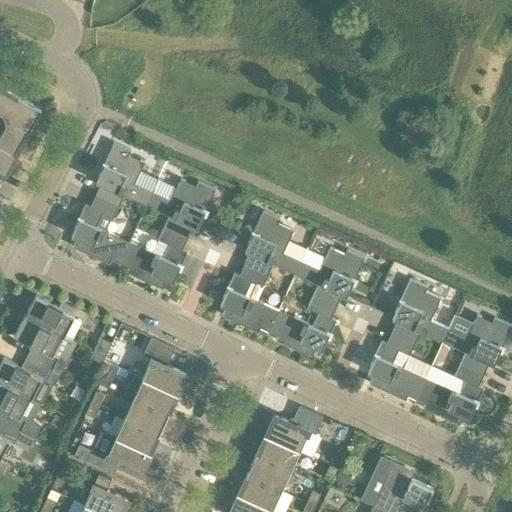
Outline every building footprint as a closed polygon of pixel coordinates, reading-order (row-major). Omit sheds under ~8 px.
[(0,112),(3,115),(4,118),(29,132),(41,110),(8,91),(0,105),(0,112)] [(6,125),(0,136),(0,144),(17,154),(29,132),(4,118),(6,125)] [(96,182),(101,184),(95,196),(119,207),(124,195),(146,206),(153,192),(135,184),(145,162),(129,155),(131,151),(114,143),(96,182)] [(17,154),(0,144),(0,173),(4,176),(17,154)] [(198,228),(200,224),(216,189),(198,182),(196,186),(181,179),(171,201),(153,192),(146,206),(169,216),(164,227),(188,238),(193,226),(198,228)] [(71,235),(77,238),(73,247),(109,264),(111,259),(119,263),(119,264),(119,265),(130,241),(97,226),(102,214),(113,219),(119,207),(95,196),(90,207),(85,205),(71,235)] [(273,264),(296,274),(302,261),(284,253),(294,231),(278,224),(280,219),(263,211),(245,250),(250,252),(244,264),(268,275),(273,264)] [(173,282),(176,277),(187,252),(182,249),(188,238),(164,227),(158,240),(169,245),(163,257),(130,241),(119,265),(120,265),(121,264),(129,267),(127,272),(163,289),(167,279),(173,282)] [(347,297),(349,292),(365,258),(347,250),(345,255),(330,247),(320,269),(302,261),(296,274),(318,285),(313,296),(337,307),(342,295),(347,297)] [(221,303),(226,306),(222,316),(258,332),(260,328),(268,331),(268,333),(269,333),(279,310),(246,295),(251,282),(262,287),(268,275),(244,264),(239,275),(234,273),(221,303)] [(392,317),(397,320),(392,332),(415,343),(420,332),(443,342),(449,329),(431,320),(441,298),(425,291),(427,287),(410,279),(392,317)] [(24,315),(64,336),(74,316),(36,296),(26,315),(24,315)] [(322,350),(325,345),(336,320),(331,318),(337,307),(313,296),(307,308),(318,313),(312,325),(279,310),(269,333),(270,332),(278,336),(276,340),(312,357),(316,347),(322,350)] [(33,345),(27,356),(53,370),(59,358),(53,355),(63,336),(64,337),(64,336),(24,315),(14,336),(33,345)] [(494,365),(496,360),(511,326),(495,318),(493,322),(477,315),(467,337),(449,329),(443,342),(465,352),(460,364),(484,374),(489,363),(494,365)] [(368,371),(374,374),(369,383),(405,400),(408,396),(416,399),(415,401),(416,401),(426,378),(393,363),(399,350),(409,355),(415,343),(392,332),(386,343),(382,341),(368,371)] [(112,343),(100,338),(90,360),(102,365),(112,343)] [(53,370),(27,356),(21,367),(3,358),(0,364),(0,381),(32,398),(42,379),(54,386),(61,374),(53,370)] [(154,359),(144,380),(177,395),(186,375),(154,359)] [(103,384),(107,377),(112,365),(104,361),(95,381),(103,384)] [(469,418),(472,413),(483,388),(479,386),(484,374),(460,364),(454,376),(465,381),(460,393),(426,378),(416,401),(417,400),(425,404),(423,408),(459,425),(464,416),(469,418)] [(144,380),(135,399),(168,414),(177,395),(144,380)] [(0,407),(0,408),(0,421),(21,432),(21,431),(34,438),(41,425),(24,410),(30,398),(31,399),(32,398),(0,381),(0,407)] [(96,391),(91,403),(99,407),(104,395),(96,391)] [(135,399),(125,419),(159,434),(168,414),(135,399)] [(94,418),(99,407),(91,403),(86,414),(94,418)] [(315,434),(323,417),(301,406),(293,424),(274,415),(265,435),(300,451),(309,431),(315,434)] [(125,419),(116,438),(150,454),(159,434),(125,419)] [(27,451),(34,438),(21,431),(21,432),(0,421),(0,459),(9,442),(27,451)] [(265,435),(256,455),(291,471),(300,451),(265,435)] [(150,454),(116,438),(107,457),(80,445),(74,456),(114,475),(119,464),(141,474),(150,454)] [(281,491),(291,471),(256,455),(247,475),(281,491)] [(359,499),(373,506),(386,511),(406,511),(411,502),(424,508),(433,488),(408,477),(411,471),(379,456),(359,499)] [(333,481),(338,469),(330,465),(325,477),(333,481)] [(353,471),(342,466),(336,480),(346,485),(353,471)] [(107,490),(112,480),(99,474),(85,505),(100,511),(123,511),(129,501),(107,490)] [(272,510),(281,491),(247,475),(238,494),(272,510)] [(312,491),(307,502),(315,506),(320,495),(312,491)] [(276,511),(272,510),(238,494),(229,511),(276,511)] [(47,497),(42,509),(49,511),(50,511),(55,501),(47,497)] [(312,511),(315,506),(307,502),(302,511),(312,511)]
